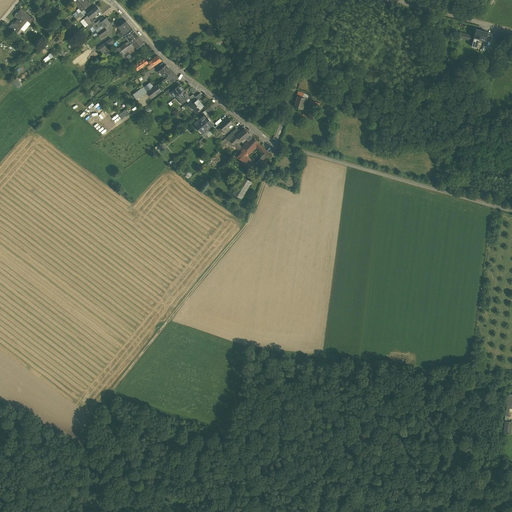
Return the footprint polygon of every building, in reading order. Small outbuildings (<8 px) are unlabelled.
[(89,5),(85,0),(79,0),(75,3),(82,11),(89,5)] [(96,6),(87,14),(88,15),(90,18),(91,18),(100,10),(96,6)] [(31,19),(21,10),(15,16),(18,19),(14,23),(21,29),(27,21),(28,23),(31,19)] [(95,23),(92,26),(96,30),(102,25),(100,22),(103,20),(102,18),(95,23)] [(103,20),(100,22),(102,25),(104,27),(105,27),(110,23),(106,18),(103,20)] [(126,21),(118,27),(120,29),(122,32),(130,26),(126,21)] [(130,26),(122,32),(123,33),(120,35),(121,37),(125,35),(133,29),(130,26)] [(104,27),(97,32),(99,35),(101,37),(108,32),(105,27),(104,27)] [(133,29),(125,35),(131,43),(132,43),(139,37),(133,29)] [(487,32),(476,29),(475,32),(474,32),(473,34),(474,35),(474,37),(471,46),(476,48),(478,39),(485,41),(485,40),(487,34),(487,32)] [(139,37),(132,43),(134,45),(137,48),(144,43),(139,37)] [(111,39),(98,48),(102,52),(105,50),(114,43),(111,39)] [(45,62),(53,56),(51,53),(43,59),(45,62)] [(147,63),(146,64),(149,69),(161,61),(158,56),(147,63)] [(145,59),(135,66),(137,70),(146,64),(147,63),(145,59)] [(166,64),(158,71),(159,71),(164,77),(166,76),(165,76),(171,71),(171,70),(166,65),(166,64)] [(171,71),(165,76),(166,76),(167,78),(170,81),(172,83),(178,78),(171,71)] [(12,81),(17,88),(22,85),(16,78),(12,81)] [(165,85),(162,81),(157,85),(162,90),(162,91),(166,87),(164,85),(165,85)] [(153,88),(150,83),(143,87),(147,92),(153,88)] [(162,90),(157,85),(153,88),(147,92),(151,98),(162,90)] [(174,89),(171,92),(175,97),(176,96),(184,90),(180,85),(174,89)] [(172,86),(165,92),(167,95),(171,92),(174,89),(172,86)] [(137,100),(147,92),(143,87),(133,94),(137,100)] [(184,90),(176,96),(182,103),(188,98),(190,97),(189,97),(184,90)] [(302,97),(297,96),(294,106),(301,109),(304,100),(305,98),(302,97)] [(193,104),(191,105),(196,112),(203,106),(198,100),(193,104)] [(121,118),(128,112),(125,109),(118,114),(121,118)] [(208,119),(204,115),(194,124),(197,127),(198,127),(200,130),(202,128),(205,132),(212,125),(207,120),(208,119)] [(228,118),(219,126),(220,127),(218,129),(221,133),(223,131),(225,133),(230,129),(228,127),(232,123),(228,118)] [(212,125),(205,132),(207,134),(214,128),(212,125)] [(237,129),(225,139),(228,142),(239,131),(237,129)] [(244,129),(236,136),(239,139),(241,141),(249,134),(244,129)] [(236,136),(230,141),(233,145),(236,142),(239,139),(236,136)] [(248,141),(242,147),(245,150),(248,154),(255,146),(258,143),(252,137),(252,138),(248,141)] [(267,152),(258,143),(255,146),(264,155),(267,152)] [(248,154),(245,150),(242,147),(240,149),(242,152),(238,157),(250,169),(254,165),(246,156),(248,154)] [(264,155),(255,164),(260,168),(271,157),(271,156),(267,152),(264,155)] [(252,181),(243,176),(232,194),(241,199),(252,181)]
